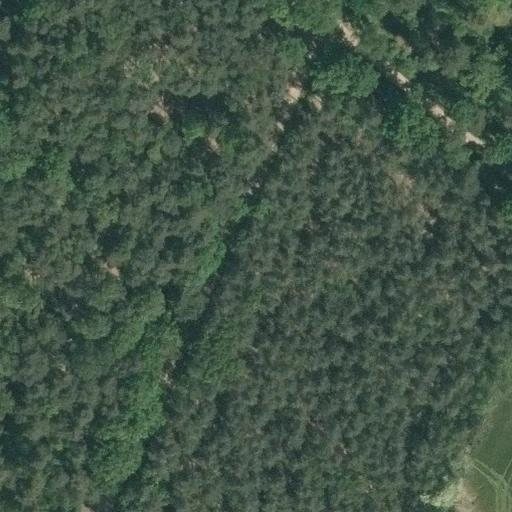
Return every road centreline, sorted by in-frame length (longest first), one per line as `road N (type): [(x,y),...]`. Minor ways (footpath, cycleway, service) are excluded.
road 1 (track): [(91,511),(334,0)]
road 2 (track): [(311,0),(511,169)]
